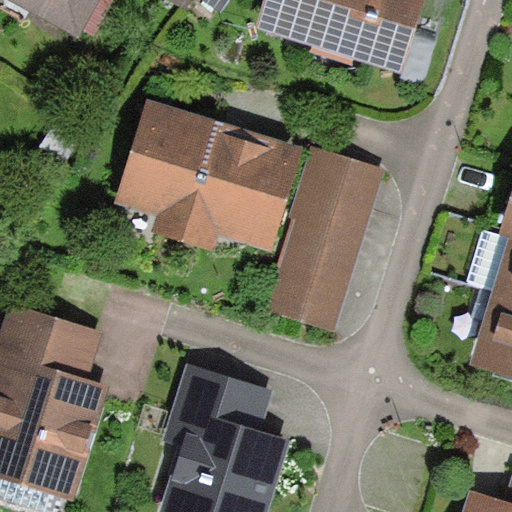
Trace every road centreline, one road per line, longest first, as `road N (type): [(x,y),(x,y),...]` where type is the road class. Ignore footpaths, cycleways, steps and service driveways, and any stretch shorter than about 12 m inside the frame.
road 1 (residential): [(485,0),(359,389)]
road 2 (residential): [(359,389),(166,331)]
road 3 (residential): [(359,389),(511,435)]
road 4 (residential): [(327,511),(359,389)]
